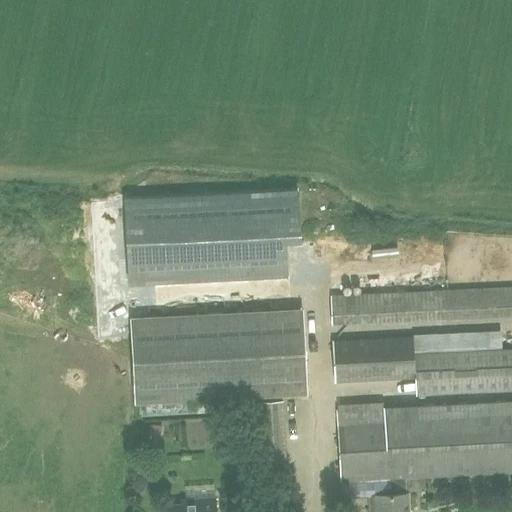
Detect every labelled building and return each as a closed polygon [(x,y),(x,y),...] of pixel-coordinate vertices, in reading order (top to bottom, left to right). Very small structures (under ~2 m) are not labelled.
[(249,305),(249,294),(226,295),(227,306),(249,305)] [(303,307),(130,316),(135,400),(307,391),(303,307)] [(435,350),(453,348),(452,335),(419,338),(420,353),(435,352),(435,350)] [(415,377),(414,354),(412,336),(333,341),(335,382),(415,377)] [(511,348),(414,354),(415,377),(416,394),(511,389),(511,348)] [(280,400),(248,402),(252,473),(284,471),(280,400)] [(511,401),(337,410),(337,412),(340,479),(389,477),(406,477),(511,472),(511,401)] [(222,422),(223,436),(234,434),(234,423),(222,422)] [(407,493),(406,477),(389,477),(390,493),(368,494),(369,511),(409,511),(409,493),(407,493)] [(163,505),(163,511),(215,511),(215,498),(182,500),(182,504),(163,505)]
